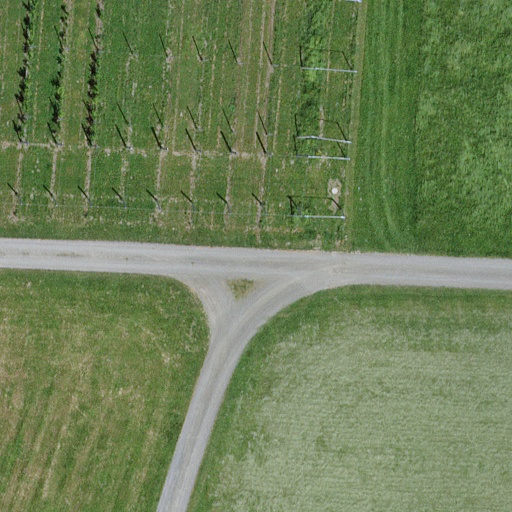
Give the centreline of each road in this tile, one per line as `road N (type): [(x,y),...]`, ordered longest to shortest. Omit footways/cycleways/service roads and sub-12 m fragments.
road 1 (track): [(0,258),(511,282)]
road 2 (track): [(187,511),(264,270)]
